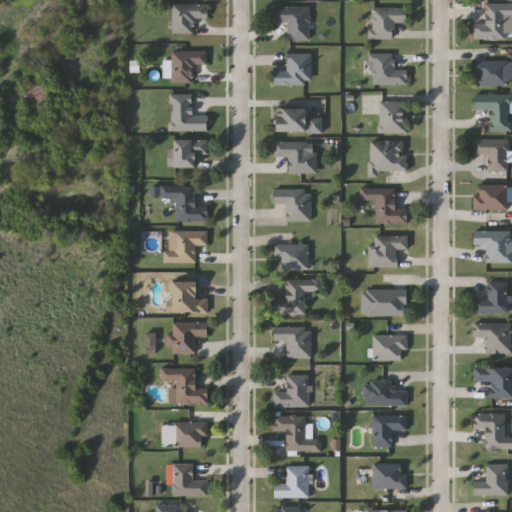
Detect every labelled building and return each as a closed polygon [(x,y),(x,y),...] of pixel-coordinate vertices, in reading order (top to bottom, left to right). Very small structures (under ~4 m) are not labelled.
[(474,40),(474,24),(486,24),(486,4),(511,4),(511,17),(505,17),(506,40),(474,40)] [(208,19),(196,19),(196,34),(172,34),(172,5),(208,5),(208,19)] [(275,24),(275,7),(310,7),(310,40),(288,41),(288,24),(275,24)] [(394,40),(371,40),(370,8),(407,7),(408,23),(394,23),(394,40)] [(207,52),(207,65),(195,65),(195,84),(171,84),(172,51),(207,52)] [(394,53),(394,70),(407,70),(407,84),(370,84),(370,53),(394,53)] [(275,86),(275,71),(287,71),(287,54),(312,54),(312,86),(275,86)] [(509,61),(509,86),(475,86),(475,61),(509,61)] [(50,86),(50,106),(25,106),(25,86),(50,86)] [(208,132),(170,132),(171,95),(192,95),(192,114),(208,115),(208,132)] [(511,132),(491,132),(491,110),(475,110),(475,95),(511,95),(511,132)] [(407,133),(380,133),(380,101),(407,101),(407,133)] [(278,133),(278,109),(310,109),(310,117),(323,117),(323,133),(278,133)] [(489,172),(489,156),(474,156),(474,139),(509,139),(509,172),(489,172)] [(197,155),(197,168),(169,168),(169,151),(175,151),(175,140),(208,140),(208,155),(197,155)] [(370,141),(407,141),(407,172),(380,172),(380,177),(370,177),(370,141)] [(317,142),(317,174),(289,174),(289,158),(275,158),(275,142),(317,142)] [(177,199),(160,199),(160,186),(196,186),(196,207),(208,207),(208,223),(177,222),(177,199)] [(508,210),(475,210),(475,187),(508,187),(508,210)] [(376,201),(361,201),(361,188),(396,188),(396,208),(408,208),(408,224),(376,224),(376,201)] [(287,222),(287,204),(275,204),(275,189),(311,189),(311,222),(287,222)] [(208,246),(196,246),(196,264),(166,264),(166,231),(208,231),(208,246)] [(511,263),(487,263),(487,245),(474,245),(474,231),(511,231),(511,263)] [(369,244),(374,244),(374,235),(408,235),(408,249),(397,249),(397,267),(369,267),(369,244)] [(309,271),(276,271),(276,245),(309,245),(309,271)] [(275,315),(275,300),(287,300),(287,279),(322,279),(322,292),(306,292),(306,315),(275,315)] [(209,298),(209,314),(174,314),(174,281),(199,281),(199,298),(209,298)] [(474,313),(474,298),(489,298),(489,282),(509,282),(509,313),(474,313)] [(362,316),(362,290),(407,290),(407,316),(362,316)] [(209,323),(209,337),(196,337),(196,355),(169,355),(169,333),(172,333),(172,323),(209,323)] [(511,354),(486,354),(486,338),(474,338),(474,323),(511,323),(511,354)] [(287,342),(275,342),(275,327),(311,327),(311,359),(287,359),(287,342)] [(408,351),(402,351),(402,361),(374,361),(373,335),(408,335),(408,351)] [(511,399),(493,399),(492,382),(475,382),(474,368),(511,368),(511,399)] [(177,405),(177,381),(161,381),(161,369),(197,369),(197,391),(208,391),(208,405),(177,405)] [(309,407),(275,407),(275,391),(287,391),(287,376),(309,376),(309,407)] [(408,407),(365,407),(365,382),(396,382),(396,391),(408,391),(408,407)] [(511,450),(487,450),(487,430),(475,430),(475,413),(506,413),(506,438),(511,438),(511,450)] [(374,447),(374,415),(407,415),(407,430),(394,430),(394,447),(374,447)] [(287,452),(287,432),(274,432),(274,416),(307,416),(307,439),(322,439),(322,452),(287,452)] [(174,422),(208,422),(208,436),(202,436),(202,449),(174,449),(174,422)] [(374,489),(374,464),(407,464),(407,489),(374,489)] [(476,496),(476,482),(487,482),(487,464),(509,464),(509,496),(476,496)] [(173,496),(173,485),(168,485),(168,474),(170,474),(170,465),(194,465),(194,482),(208,482),(208,496),(173,496)] [(309,498),(276,498),(276,485),(287,485),(287,467),(309,467),(309,498)]
